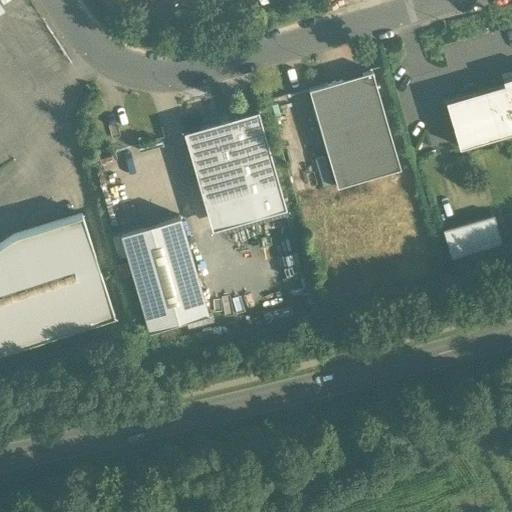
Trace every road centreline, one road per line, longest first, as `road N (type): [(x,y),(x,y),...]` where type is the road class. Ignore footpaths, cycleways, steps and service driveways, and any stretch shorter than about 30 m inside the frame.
road 1 (secondary): [(0,459),(511,336)]
road 2 (unclassified): [(56,0),(106,61),(138,78),(202,71),(453,0)]
